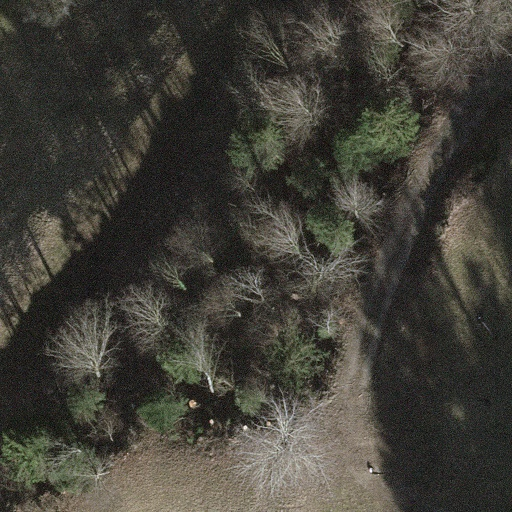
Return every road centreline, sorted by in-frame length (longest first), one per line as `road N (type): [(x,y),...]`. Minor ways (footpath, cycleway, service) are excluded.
road 1 (track): [(409,511),(358,433),(354,367),(394,240),(491,86),(511,80)]
road 2 (track): [(0,142),(100,0)]
